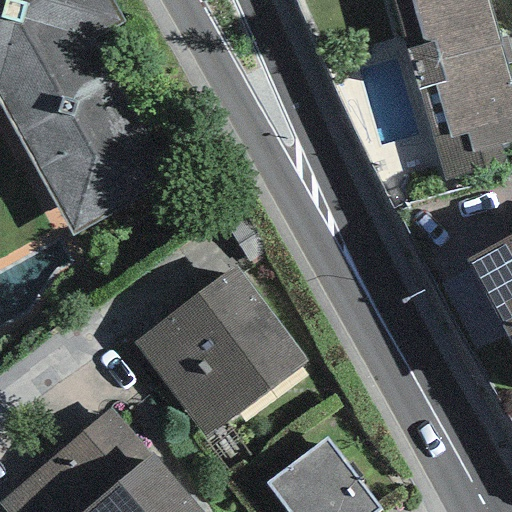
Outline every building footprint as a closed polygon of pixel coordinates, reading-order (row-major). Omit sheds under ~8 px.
[(109,0),(0,0),(0,103),(72,235),(157,190),(83,48),(122,22),(109,0)] [(392,0),(443,182),(506,165),(500,146),(511,142),(511,82),(489,0),(392,0)] [(511,233),(464,260),(511,345),(511,233)] [(232,265),(132,342),(206,438),(306,361),(232,265)] [(199,511),(111,407),(0,500),(0,507),(4,511),(199,511)] [(324,438),(264,484),(285,511),(374,511),(378,509),(324,438)]
